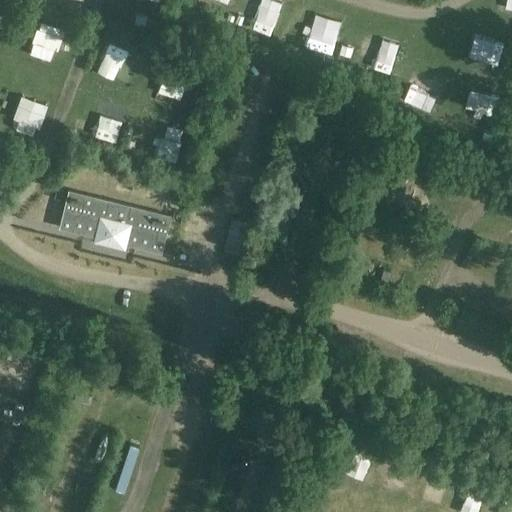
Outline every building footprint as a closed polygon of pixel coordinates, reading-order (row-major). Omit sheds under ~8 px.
[(152,19),(154,0),(131,0),(129,15),(152,19)] [(270,31),(293,35),(299,7),(282,4),(280,13),(274,12),(270,31)] [(16,8),(7,44),(24,48),(33,12),(16,8)] [(323,44),(329,26),(311,20),(305,38),(323,44)] [(359,57),(369,29),(348,22),(338,49),(359,57)] [(48,26),(41,45),(64,53),(72,34),(48,26)] [(482,30),(478,45),(500,51),(504,36),(482,30)] [(396,34),(391,50),(387,48),(382,65),(402,71),(412,39),(396,34)] [(110,40),(100,68),(126,77),(136,49),(110,40)] [(167,85),(194,91),(199,70),(173,63),(167,85)] [(404,96),(429,101),(433,76),(408,72),(404,96)] [(0,120),(1,121),(9,89),(0,86),(0,120)] [(480,105),(473,131),(492,136),(499,110),(480,105)] [(33,123),(37,115),(25,109),(17,126),(33,134),(37,125),(33,123)] [(83,116),(80,126),(103,132),(105,123),(83,116)] [(149,135),(143,150),(161,157),(167,142),(149,135)] [(0,157),(0,179),(3,181),(11,162),(0,157)] [(29,214),(48,238),(87,209),(80,200),(94,189),(110,194),(106,206),(153,221),(162,192),(116,177),(114,182),(91,175),(72,189),(69,185),(29,214)] [(25,396),(28,386),(5,381),(3,391),(25,396)] [(0,425),(0,439),(15,444),(22,419),(3,414),(0,425)] [(105,453),(110,439),(99,434),(93,448),(105,453)] [(395,447),(390,457),(403,464),(408,454),(395,447)] [(344,472),(366,479),(373,457),(352,450),(344,472)] [(387,462),(381,478),(398,484),(403,467),(387,462)] [(426,496),(446,502),(451,483),(432,477),(426,496)] [(479,511),(484,495),(463,490),(456,511),(479,511)]
